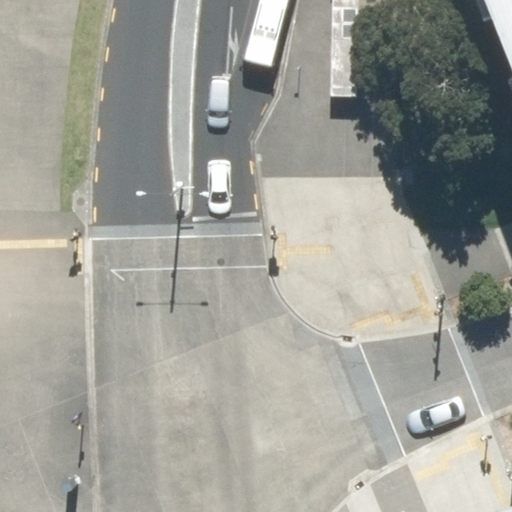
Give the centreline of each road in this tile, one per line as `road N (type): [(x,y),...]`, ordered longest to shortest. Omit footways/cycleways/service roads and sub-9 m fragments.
road 1 (secondary): [(199,433),(168,320),(140,257),(147,0)]
road 2 (secondary): [(227,0),(199,433)]
road 3 (unclassified): [(199,433),(405,391),(511,355)]
